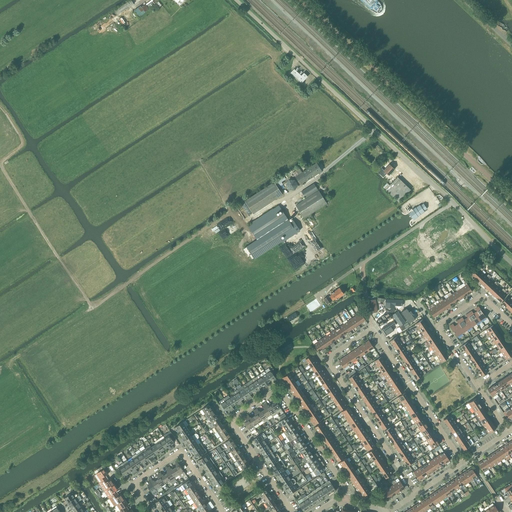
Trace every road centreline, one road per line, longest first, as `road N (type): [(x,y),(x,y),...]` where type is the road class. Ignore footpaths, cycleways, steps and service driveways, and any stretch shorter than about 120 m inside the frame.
road 1 (residential): [(462,463),(367,331),(329,363),(417,493)]
road 2 (track): [(292,193),(242,225),(227,215),(23,352)]
road 3 (unclassified): [(453,202),(236,0)]
road 4 (residential): [(345,503),(346,488),(278,390),(233,424),(292,511)]
road 5 (unclassified): [(511,199),(300,0)]
road 6 (track): [(91,307),(0,165)]
road 7 (residential): [(477,385),(439,326),(482,297),(511,324)]
road 8 (residential): [(222,511),(181,453),(135,483),(152,511)]
road 9 (unclassified): [(453,202),(353,269)]
